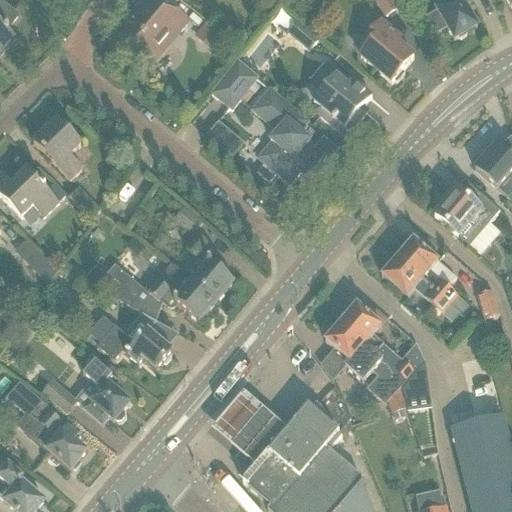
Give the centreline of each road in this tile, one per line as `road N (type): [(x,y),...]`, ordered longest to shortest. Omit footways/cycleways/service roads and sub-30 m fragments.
road 1 (unclassified): [(305,273),(68,62)]
road 2 (tertiary): [(305,273),(460,99),(511,64)]
road 3 (tertiary): [(147,467),(305,273)]
